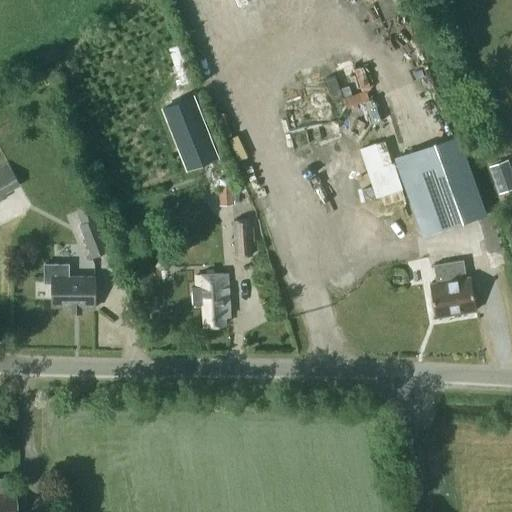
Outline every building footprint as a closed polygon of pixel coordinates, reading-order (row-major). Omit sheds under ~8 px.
[(180,155),(211,142),(192,98),(162,111),(180,155)] [(459,136),(395,158),(422,235),(484,215),(486,214),(459,136)] [(489,165),(499,193),(511,188),(511,170),(508,159),(489,165)] [(21,184),(9,163),(0,168),(0,199),(5,197),(4,194),(21,184)] [(233,204),(232,183),(219,183),(220,205),(233,204)] [(99,206),(93,208),(78,213),(82,224),(80,224),(93,257),(115,248),(99,206)] [(252,255),(251,218),(233,219),(234,256),(252,255)] [(434,317),(476,311),(470,277),(466,277),(463,259),(433,264),(436,282),(429,283),(434,317)] [(82,308),(95,308),(96,276),(67,276),(68,264),(44,263),(44,282),(51,282),(51,306),(70,306),(70,314),(82,314),(82,308)] [(192,286),(193,303),(198,302),(198,304),(204,303),(205,325),(225,324),(225,316),(230,316),(228,274),(197,275),(197,286),(192,286)] [(0,494),(0,511),(17,511),(16,494),(0,494)]
